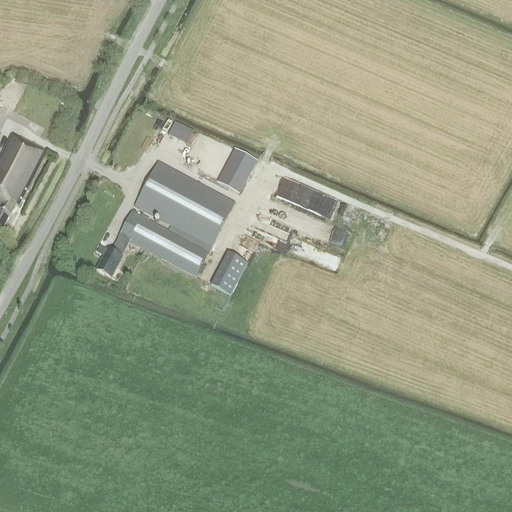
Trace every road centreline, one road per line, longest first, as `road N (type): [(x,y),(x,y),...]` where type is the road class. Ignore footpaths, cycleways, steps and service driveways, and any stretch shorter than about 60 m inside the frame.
road 1 (secondary): [(0,310),(161,0)]
road 2 (track): [(511,268),(263,162)]
